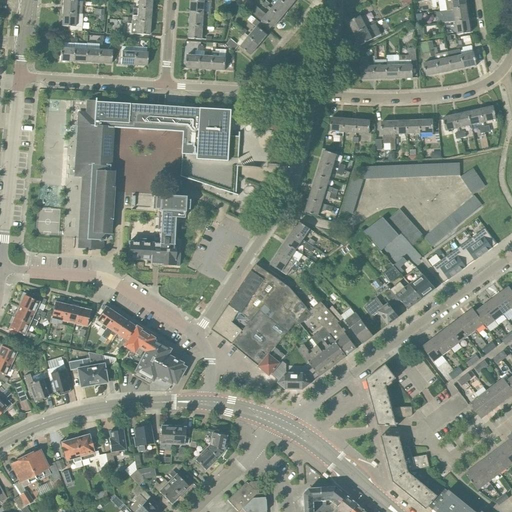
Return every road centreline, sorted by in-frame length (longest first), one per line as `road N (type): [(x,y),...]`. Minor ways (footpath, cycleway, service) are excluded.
road 1 (residential): [(284,424),(511,255)]
road 2 (residential): [(194,336),(287,199),(306,141),(309,91)]
road 3 (tertiary): [(208,403),(95,408),(0,443)]
road 4 (residential): [(194,336),(98,279),(2,267)]
road 5 (residential): [(328,92),(431,91),(501,77),(511,57)]
road 6 (residential): [(2,267),(18,77)]
road 7 (residential): [(18,77),(168,82)]
road 8 (tertiary): [(396,511),(284,424)]
road 9 (residential): [(168,82),(309,91)]
road 10 (residential): [(415,434),(450,466),(511,420)]
